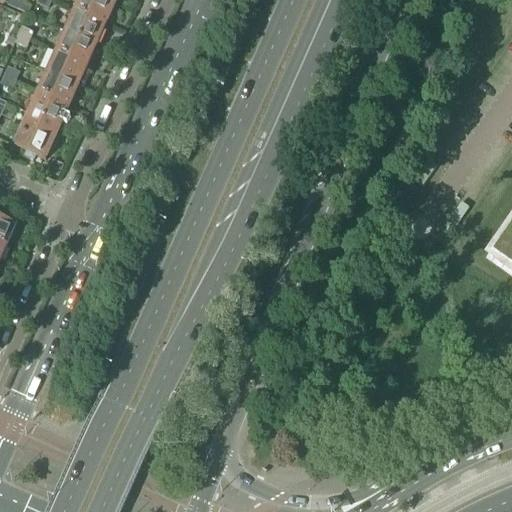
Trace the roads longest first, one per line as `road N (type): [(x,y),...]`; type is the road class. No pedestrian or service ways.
road 1 (primary): [(104,511),(345,0)]
road 2 (primary): [(293,0),(67,511)]
road 3 (primary): [(225,440),(395,0)]
road 4 (secondary): [(198,7),(95,235)]
road 5 (residential): [(166,0),(65,220)]
road 6 (secondary): [(95,235),(4,439)]
road 7 (primary): [(383,498),(296,502),(242,484),(228,466),(225,440)]
road 8 (residential): [(65,220),(0,377)]
road 9 (secondary): [(511,432),(383,498)]
